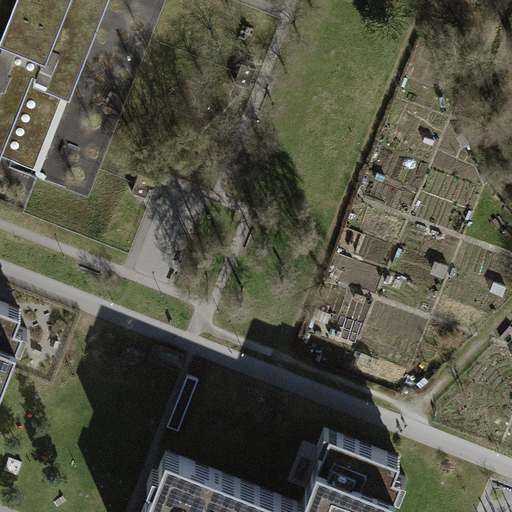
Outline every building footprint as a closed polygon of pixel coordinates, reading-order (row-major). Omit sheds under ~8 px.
[(0,0),(0,155),(0,156),(34,169),(64,92),(70,94),(106,0),(0,0)] [(257,68),(243,63),(235,82),(250,87),(257,68)] [(153,178),(139,173),(132,192),(146,197),(153,178)] [(0,376),(13,342),(18,344),(24,328),(12,324),(17,309),(0,302),(0,376)] [(188,378),(182,402),(192,405),(198,380),(188,378)] [(386,511),(395,492),(402,494),(409,476),(394,471),(400,455),(325,428),(319,445),(323,447),(302,502),(167,452),(143,511),(386,511)]
